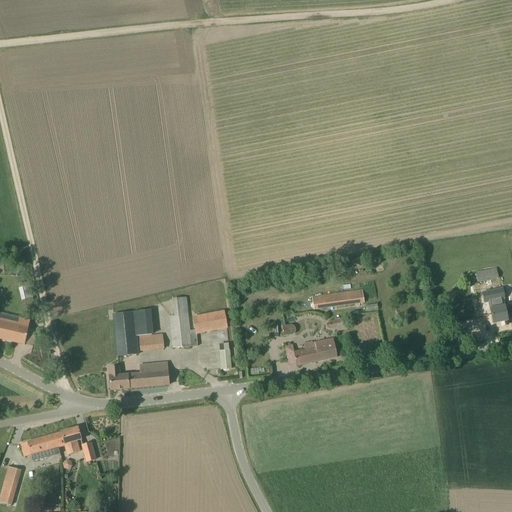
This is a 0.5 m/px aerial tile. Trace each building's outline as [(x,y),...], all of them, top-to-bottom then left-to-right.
[(498,279),(496,268),(477,272),(479,282),(498,279)] [(25,270),(16,273),(14,273),(24,312),(35,309),(25,270)] [(505,311),(500,289),(491,291),(493,300),(489,301),(491,310),(490,311),(493,324),(507,321),(505,311)] [(363,303),(362,290),(312,296),(313,310),(363,303)] [(188,297),(186,298),(173,299),(175,317),(170,317),(173,349),(197,346),(196,334),(227,328),(227,325),(232,324),(229,311),(224,312),(224,311),(193,317),(195,330),(189,331),(187,316),(190,315),(188,297)] [(150,311),(133,312),(113,314),(117,357),(137,355),(135,337),(139,336),(140,350),(164,348),(162,334),(153,335),(150,311)] [(337,331),(347,330),(345,319),(329,321),(330,329),(337,328),(337,331)] [(0,339),(24,345),(28,328),(0,321),(0,339)] [(293,326),(290,325),(285,326),(284,324),(281,324),(283,337),(291,335),(294,334),(295,331),(295,328),(293,326)] [(288,366),(290,366),(295,365),(296,366),(337,357),(332,339),(314,343),(314,342),(302,344),(304,350),(293,353),(292,346),(284,347),(288,366)] [(219,345),(221,360),(222,370),(230,369),(228,344),(219,345)] [(120,367),(109,368),(110,376),(109,376),(111,391),(169,385),(166,363),(139,365),(140,374),(120,375),(120,367)] [(77,428),(55,434),(58,448),(65,446),(67,455),(79,452),(76,441),(81,440),(77,428)] [(58,448),(55,434),(21,444),(24,457),(31,455),(33,462),(48,458),(46,451),(58,448)] [(86,462),(95,460),(91,443),(82,446),(86,462)] [(9,469),(0,499),(0,503),(10,506),(20,472),(9,469)]
